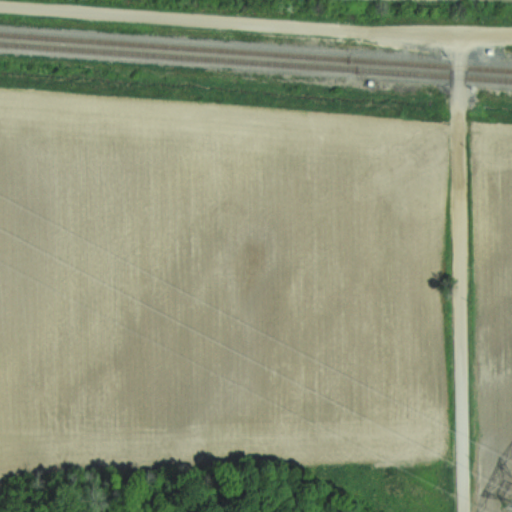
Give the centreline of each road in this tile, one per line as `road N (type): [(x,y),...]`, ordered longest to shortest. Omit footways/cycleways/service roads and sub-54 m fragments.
road 1 (residential): [(465,511),(461,37)]
road 2 (residential): [(461,37),(0,6)]
